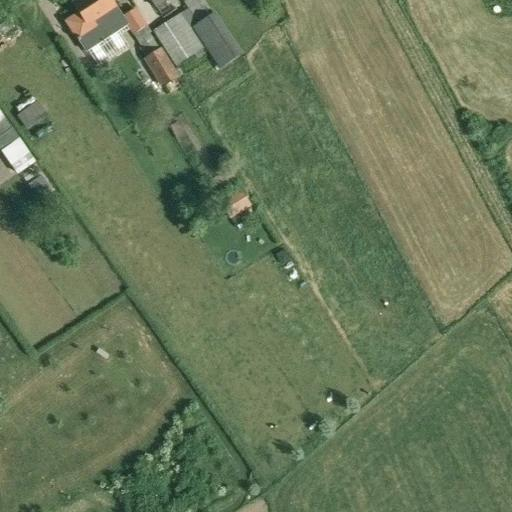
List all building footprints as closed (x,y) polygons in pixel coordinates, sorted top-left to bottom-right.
[(65,22),(79,44),(89,38),(90,40),(101,33),(94,22),(116,8),(110,0),(78,0),(73,3),(79,13),(65,22)] [(149,0),(155,8),(167,0),(149,0)] [(175,68),(204,49),(191,29),(209,16),(205,11),(204,10),(197,0),(186,0),(182,3),(187,10),(152,32),(175,68)] [(136,9),(120,19),(135,44),(138,42),(141,47),(139,48),(146,59),(144,60),(162,88),(177,78),(160,50),(146,28),(147,27),(136,9)] [(191,29),(204,49),(219,71),(242,56),(214,13),(209,16),(191,29)] [(184,133),(178,122),(170,127),(176,138),(184,133)] [(1,151),(17,175),(36,162),(20,139),(1,151)] [(227,187),(220,175),(212,181),(219,192),(227,187)] [(28,185),(37,199),(51,189),(42,176),(28,185)] [(242,221),(260,206),(245,188),(227,203),(242,221)]
